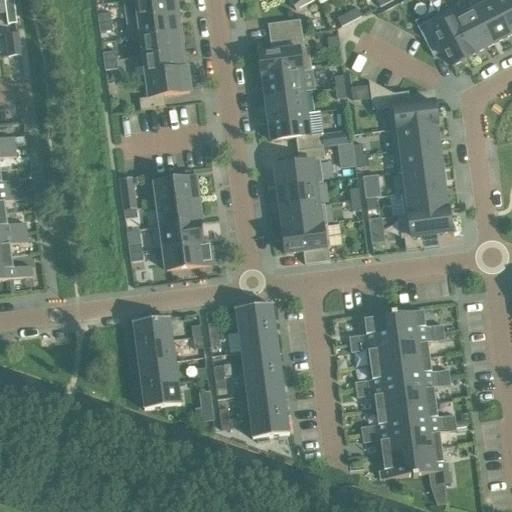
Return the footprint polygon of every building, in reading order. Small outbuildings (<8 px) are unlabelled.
[(174,0),(143,0),(125,3),(127,22),(177,15),(174,0)] [(315,0),(289,0),(295,12),(316,1),(315,0)] [(388,0),(376,0),(380,9),(390,4),(388,0)] [(477,0),(468,5),(470,9),(490,47),(511,36),(493,2),(492,0),(477,0)] [(511,0),(498,0),(493,2),(511,36),(511,35),(511,0)] [(14,1),(4,3),(6,14),(15,13),(14,1)] [(472,56),(490,47),(470,9),(453,18),(472,56)] [(357,10),(347,15),(352,24),(362,18),(357,10)] [(473,57),(472,56),(453,18),(449,12),(417,28),(433,58),(444,52),(452,68),(473,57)] [(15,13),(6,14),(8,25),(17,24),(15,13)] [(110,15),(97,17),(99,25),(111,24),(110,15)] [(177,15),(127,22),(130,41),(179,34),(177,15)] [(347,15),(337,20),(342,29),(352,24),(347,15)] [(267,27),(269,42),(295,38),(301,37),(299,22),(267,27)] [(111,24),(99,25),(100,34),(113,32),(111,24)] [(179,34),(130,41),(130,42),(141,40),(143,58),(182,53),(179,34)] [(5,36),(8,59),(21,57),(18,35),(5,36)] [(271,54),(258,56),(261,79),(262,79),(300,74),(311,73),(308,49),(303,50),(301,37),(295,38),(269,42),(271,54)] [(338,38),(327,40),(329,51),(340,50),(338,38)] [(115,53),(102,55),(104,63),(116,62),(115,53)] [(182,53),(143,58),(146,77),(184,72),(182,53)] [(116,62),(104,63),(105,72),(118,70),(116,62)] [(186,71),(184,72),(146,77),(149,100),(138,101),(140,113),(165,109),(163,98),(189,95),(186,71)] [(300,74),(262,79),(265,100),(303,95),(300,74)] [(344,77),(334,78),(335,90),(345,88),(344,77)] [(434,103),(410,107),(408,94),(393,96),(369,83),(372,112),(388,110),(392,133),(393,133),(436,127),(437,127),(434,103)] [(345,88),(335,90),(337,101),(347,100),(345,88)] [(268,122),(306,117),(303,95),(265,100),(268,122)] [(306,117),(268,122),(271,143),(295,140),(321,137),(318,115),(306,117)] [(396,154),(438,148),(436,127),(393,133),(396,154)] [(321,137),(295,140),(297,153),(322,149),(330,148),(329,136),(321,137)] [(0,151),(15,149),(14,140),(0,141),(0,151)] [(354,159),(363,157),(362,146),(353,147),(354,159)] [(399,176),(403,175),(441,170),(438,148),(396,154),(399,176)] [(15,149),(0,151),(0,160),(16,159),(15,149)] [(324,162),(322,149),(297,153),(299,165),(318,163),(324,162)] [(363,157),(354,159),(356,170),(365,168),(363,157)] [(299,165),(274,169),(277,190),(315,185),(321,184),(318,163),(299,165)] [(406,194),(444,189),(441,170),(403,175),(406,194)] [(194,180),(154,185),(157,207),(197,202),(194,180)] [(0,194),(21,192),(19,182),(0,185),(0,194)] [(318,207),(315,185),(277,190),(280,211),(318,207)] [(423,214),(447,211),(444,189),(406,194),(401,195),(404,216),(423,214)] [(358,190),(349,191),(351,203),(360,201),(358,190)] [(380,199),(379,191),(365,193),(366,200),(375,199),(380,199)] [(21,192),(0,194),(0,216),(3,216),(2,204),(22,202),(21,192)] [(375,199),(366,200),(367,212),(376,211),(375,199)] [(360,201),(351,203),(352,214),(361,213),(360,201)] [(135,202),(122,204),(123,212),(136,211),(135,202)] [(197,202),(157,207),(160,229),(200,224),(197,202)] [(318,207),(280,211),(283,233),(327,227),(324,206),(318,207)] [(136,211),(123,212),(125,221),(137,219),(136,211)] [(447,211),(423,214),(404,216),(398,217),(401,241),(404,240),(406,253),(439,248),(438,236),(451,234),(448,211),(447,211)] [(3,216),(0,216),(0,238),(26,235),(25,225),(5,228),(3,216)] [(200,224),(160,229),(163,251),(209,245),(209,243),(203,244),(200,224)] [(330,250),(327,227),(283,233),(281,233),(284,256),(302,254),(328,250),(330,250)] [(26,235),(0,238),(0,260),(11,259),(10,247),(27,244),(26,235)] [(141,245),(128,247),(129,255),(142,254),(141,245)] [(209,245),(163,251),(166,273),(212,267),(209,245)] [(328,250),(302,254),(304,267),(330,263),(328,250)] [(142,254),(129,255),(130,264),(143,262),(142,254)] [(11,259),(0,260),(0,282),(32,279),(31,268),(13,270),(11,259)] [(275,329),(272,306),(235,311),(238,333),(275,329)] [(391,316),(391,318),(394,341),(431,336),(430,329),(425,329),(423,313),(396,317),(395,315),(391,316)] [(394,341),(391,318),(364,321),(366,337),(361,338),(362,346),(394,341)] [(136,347),(172,342),(169,320),(133,325),(136,347)] [(209,337),(218,336),(217,325),(207,326),(209,337)] [(193,340),(201,338),(200,327),(191,328),(193,340)] [(431,336),(443,335),(442,327),(430,329),(431,336)] [(275,329),(238,333),(241,355),(278,350),(275,329)] [(444,342),(443,335),(431,336),(432,344),(444,342)] [(218,336),(209,337),(210,348),(219,347),(218,336)] [(427,345),(432,344),(431,336),(394,341),(397,364),(429,360),(427,345)] [(203,349),(201,338),(193,340),(194,351),(203,349)] [(362,346),(361,338),(349,339),(350,347),(362,346)] [(368,353),(370,367),(397,364),(394,341),(362,346),(363,353),(368,353)] [(172,342),(136,347),(138,368),(175,364),(172,342)] [(362,346),(350,347),(351,355),(363,353),(362,346)] [(244,376),(280,371),(278,350),(241,355),(244,376)] [(397,364),(400,386),(437,382),(436,374),(431,374),(429,360),(397,364)] [(138,368),(141,390),(178,385),(175,364),(138,368)] [(368,391),(400,386),(397,364),(370,367),(372,382),(367,383),(368,391)] [(214,380),(224,379),(222,367),(213,369),(214,380)] [(207,381),(206,370),(197,371),(198,382),(207,381)] [(244,376),(247,398),(283,393),(280,371),(244,376)] [(437,382),(449,380),(448,372),(436,374),(437,382)] [(224,379),(214,380),(216,391),(225,390),(224,379)] [(449,380),(437,382),(438,389),(450,388),(449,380)] [(433,390),(438,389),(437,382),(400,386),(403,409),(435,405),(433,390)] [(368,391),(367,383),(355,385),(356,392),(368,391)] [(181,407),(178,385),(141,390),(144,412),(165,409),(165,413),(177,412),(176,408),(181,407)] [(376,413),(403,409),(400,386),(368,391),(369,399),(374,398),(376,413)] [(368,391),(356,392),(357,400),(369,399),(368,391)] [(286,413),(283,393),(247,398),(249,418),(286,413)] [(200,395),(202,411),(211,410),(209,394),(200,395)] [(403,409),(406,432),(443,427),(442,419),(437,419),(435,405),(403,409)] [(406,432),(403,409),(376,413),(378,427),(373,428),(374,436),(406,432)] [(219,412),(220,422),(229,421),(228,410),(219,412)] [(286,413),(249,418),(252,441),(257,441),(258,445),(269,443),(268,439),(289,436),(286,413)] [(442,419),(443,427),(455,425),(454,417),(442,419)] [(231,431),(229,421),(220,422),(221,432),(231,431)] [(443,427),(444,435),(456,433),(455,425),(443,427)] [(409,454),(441,450),(439,435),(444,435),(443,427),(406,432),(409,454)] [(362,438),(374,436),(373,428),(361,430),(362,438)] [(382,458),(409,454),(406,432),(374,436),(375,444),(380,443),(382,458)] [(374,436),(362,438),(363,445),(375,444),(374,436)] [(434,475),(442,474),(450,473),(449,464),(443,465),(441,450),(409,454),(412,478),(413,479),(417,479),(417,477),(434,475)] [(395,480),(412,478),(409,454),(382,458),(384,473),(378,473),(379,482),(395,480)] [(451,484),(450,473),(442,474),(444,485),(451,484)] [(442,474),(434,475),(436,486),(444,485),(442,474)]
